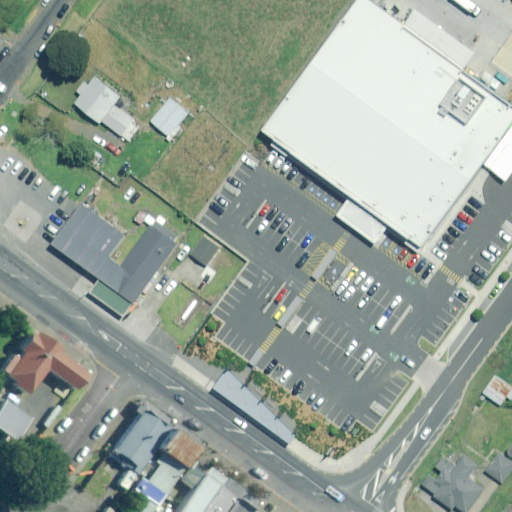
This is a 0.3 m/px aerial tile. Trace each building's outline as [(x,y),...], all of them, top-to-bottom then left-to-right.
[(511,135),(511,99),(470,70),(462,64),(439,48),(422,35),(410,27),(373,0),(365,0),(277,121),(268,133),(277,140),(367,205),(428,249),(490,165),(511,135)] [(423,10),(410,27),(470,70),(482,53),(423,10)] [(121,97),(95,78),(89,86),(85,83),(77,92),(82,96),(75,105),(101,124),(102,122),(129,142),(142,125),(115,105),(121,97)] [(189,114),(170,99),(151,123),(174,141),(177,137),(173,134),(189,114)] [(511,135),(490,165),(510,181),(511,178),(511,135)] [(421,254),(425,248),(279,141),(277,140),(274,145),(351,201),(341,215),(379,244),(390,230),(421,254)] [(124,265),(112,256),(128,235),(85,204),(56,244),(103,279),(114,286),(124,265)] [(124,265),(114,286),(138,303),(181,244),(153,224),(124,265)] [(221,249),(204,236),(191,255),(208,267),(221,249)] [(332,249),(313,275),(320,280),(339,254),(332,249)] [(138,303),(103,279),(93,293),(127,317),(138,303)] [(297,296),(278,322),(285,327),(304,301),(297,296)] [(77,372),(24,333),(0,365),(0,388),(14,399),(43,360),(71,380),(77,372)] [(259,348),(249,362),(256,367),(266,353),(259,348)] [(294,444),(300,436),(231,369),(216,387),(294,444)] [(511,399),(511,386),(495,375),(483,394),(500,406),(506,397),(511,400),(511,399)] [(0,405),(0,441),(18,420),(0,405)] [(132,410),(104,448),(131,468),(159,430),(132,410)] [(189,452),(159,430),(144,450),(174,471),(183,459),(189,452)] [(477,468),(457,452),(449,462),(441,456),(434,466),(442,473),(436,480),(430,475),(421,486),(451,511),(453,507),(459,511),(466,511),(484,491),(468,478),(477,468)] [(511,468),(511,463),(498,453),(485,471),(500,484),(511,468)] [(256,511),(183,459),(174,471),(190,484),(169,511),(217,511),(222,506),(227,500),(242,511),(241,511),(256,511)] [(175,476),(158,463),(137,491),(154,504),(175,476)] [(133,476),(124,471),(116,485),(124,490),(133,476)] [(151,508),(137,495),(121,511),(159,511),(161,510),(155,504),(151,508)]
